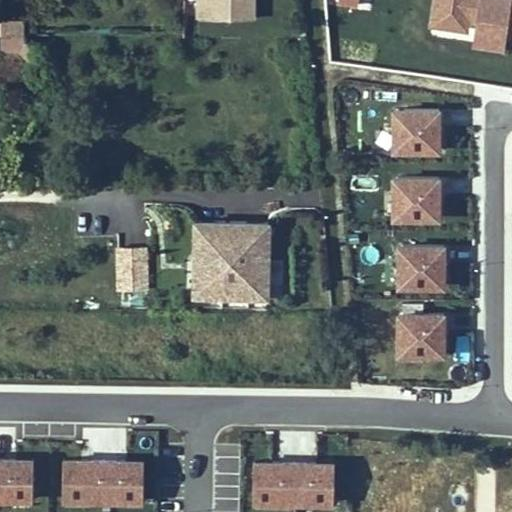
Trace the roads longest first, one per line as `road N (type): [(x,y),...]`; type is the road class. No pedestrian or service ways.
road 1 (residential): [(493,419),(494,113),(511,115)]
road 2 (residential): [(198,405),(493,419)]
road 3 (unknown): [(0,186),(281,187)]
road 4 (residential): [(0,404),(198,405)]
